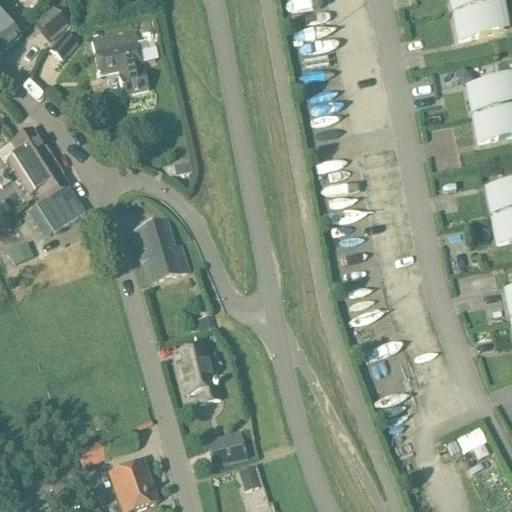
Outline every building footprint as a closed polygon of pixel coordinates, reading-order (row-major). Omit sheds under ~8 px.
[(471,10),(511,2),(510,0),(449,0),(454,22),(471,18),(470,14),(472,14),(471,10)] [(0,56),(27,34),(0,2),(0,56)] [(511,40),(511,6),(511,2),(471,10),(472,14),(470,14),(471,18),(454,22),(460,51),(511,40)] [(71,26),(64,4),(55,12),(52,9),(33,26),(50,45),(71,26)] [(117,76),(118,83),(123,101),(149,94),(144,76),(134,36),(91,47),(100,80),(117,76)] [(77,48),(64,37),(49,55),(63,66),(77,48)] [(511,75),(466,85),(473,123),(490,119),(489,115),(491,115),(491,111),(511,106),(511,75)] [(490,119),(473,123),(479,152),(511,145),(511,106),(491,111),(491,115),(489,115),(490,119)] [(16,181),(29,199),(36,194),(43,205),(36,210),(54,237),(63,230),(64,232),(85,218),(67,191),(69,189),(31,134),(0,153),(0,156),(5,164),(7,163),(18,180),(16,181)] [(188,167),(173,170),(175,180),(190,176),(188,167)] [(511,180),(484,186),(492,224),(509,221),(508,217),(510,217),(509,213),(511,212),(511,180)] [(511,250),(511,212),(509,213),(510,217),(508,217),(509,221),(492,224),(498,253),(511,250)] [(131,230),(148,286),(189,274),(184,260),(183,260),(179,247),(173,249),(164,220),(131,230)] [(14,268),(33,260),(27,246),(8,254),(14,268)] [(211,320),(196,326),(201,337),(216,331),(211,320)] [(223,404),(220,390),(214,391),(202,351),(177,358),(187,398),(195,396),(199,410),(223,404)] [(136,452),(131,437),(78,456),(83,471),(136,452)] [(240,440),(207,448),(212,470),(245,462),(240,440)] [(141,511),(157,506),(140,464),(108,477),(121,511),(141,511)] [(253,470),(239,474),(245,493),(259,489),(253,470)]
